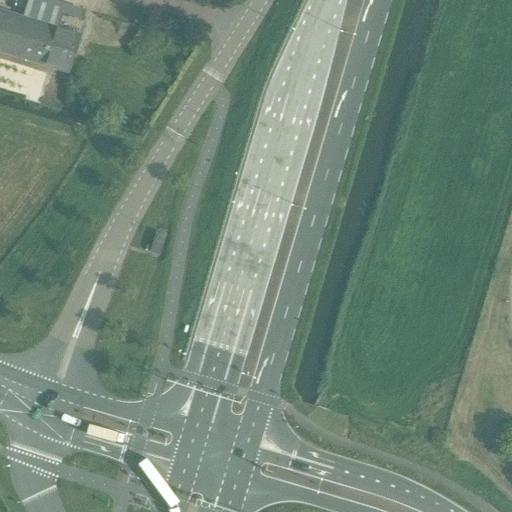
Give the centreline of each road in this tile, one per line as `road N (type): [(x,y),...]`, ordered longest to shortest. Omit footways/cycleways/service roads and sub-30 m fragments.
road 1 (primary): [(247,443),(382,0)]
road 2 (primary): [(326,0),(195,430)]
road 3 (unclassified): [(87,304),(138,192),(260,0)]
road 4 (tertiary): [(435,511),(247,443)]
road 5 (tertiary): [(49,404),(80,431),(185,465)]
road 6 (tertiary): [(195,430),(91,402),(49,404)]
road 7 (tertiary): [(236,479),(356,511)]
